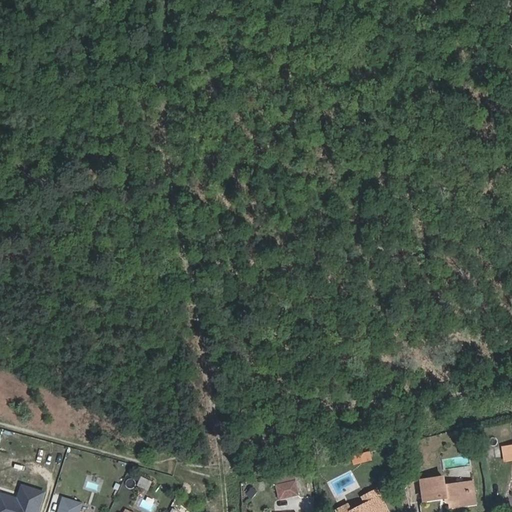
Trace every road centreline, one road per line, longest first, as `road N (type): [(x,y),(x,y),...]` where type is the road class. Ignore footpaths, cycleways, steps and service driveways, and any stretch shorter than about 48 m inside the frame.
road 1 (track): [(224,511),(168,156),(157,0)]
road 2 (track): [(216,435),(511,359)]
road 3 (track): [(222,472),(0,417)]
